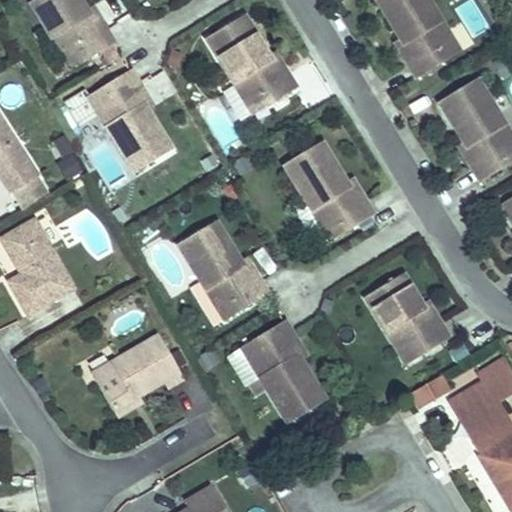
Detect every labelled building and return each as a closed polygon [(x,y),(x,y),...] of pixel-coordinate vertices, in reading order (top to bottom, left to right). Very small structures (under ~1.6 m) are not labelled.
[(74,0),(39,0),(29,7),(62,61),(75,52),(84,66),(112,48),(103,34),(98,37),(84,15),(74,0)] [(423,0),(377,0),(375,1),(400,41),(413,64),(408,67),(416,81),(444,64),(436,51),(450,42),(423,0)] [(89,12),(84,15),(98,37),(103,34),(89,12)] [(242,20),(205,42),(244,105),(258,97),(266,110),(294,93),(285,79),(280,82),(266,60),(242,20)] [(400,41),(394,45),(408,67),(413,64),(400,41)] [(450,42),(436,51),(444,64),(458,55),(450,42)] [(75,52),(62,61),(70,74),(84,66),(75,52)] [(272,56),(266,60),(280,82),(285,79),(272,56)] [(108,106),(95,114),(134,177),(170,155),(145,115),(131,92),(137,89),(128,75),(100,92),(108,106)] [(511,142),(475,83),(439,105),(463,145),(477,167),(472,171),(480,184),(508,167),(500,154),(511,147),(511,142)] [(137,89),(131,92),(145,115),(151,111),(137,89)] [(100,92),(86,101),(95,114),(108,106),(100,92)] [(258,97),(244,105),(252,119),(266,110),(258,97)] [(0,119),(0,157),(2,161),(18,151),(0,119)] [(463,145),(458,148),(472,171),(477,167),(463,145)] [(319,146),(283,169),(322,232),(336,224),(344,237),(372,219),(363,205),(358,208),(344,186),(319,146)] [(511,147),(500,154),(508,167),(511,165),(511,147)] [(2,161),(0,157),(0,190),(11,210),(42,192),(18,151),(2,161)] [(350,183),(344,186),(358,208),(363,205),(350,183)] [(511,200),(502,207),(511,223),(511,200)] [(336,224),(322,232),(330,245),(344,237),(336,224)] [(214,226),(178,249),(217,312),(231,304),(239,317),(267,299),(258,285),(252,289),(238,266),(214,226)] [(42,230),(4,249),(23,286),(12,293),(32,330),(81,304),(42,230)] [(244,263),(238,266),(252,289),(258,285),(244,263)] [(402,278),(365,301),(398,355),(412,346),(420,360),(448,343),(439,328),(435,331),(420,309),(402,278)] [(231,304),(217,312),(225,325),(239,317),(231,304)] [(425,305),(420,309),(435,331),(439,328),(425,305)] [(283,326),(255,343),(263,356),(249,365),(288,428),(324,405),(286,343),(292,340),(283,326)] [(412,346),(398,355),(407,368),(420,360),(412,346)] [(162,350),(93,386),(115,427),(166,399),(172,409),(189,400),(162,350)] [(499,402),(511,394),(511,382),(501,364),(479,377),(484,386),(450,406),(481,460),(490,455),(481,440),(511,422),(499,402)] [(420,410),(449,393),(442,381),(413,398),(420,410)] [(511,511),(511,422),(481,440),(490,455),(481,460),(510,511),(511,511)] [(228,511),(216,490),(190,506),(193,511),(228,511)]
